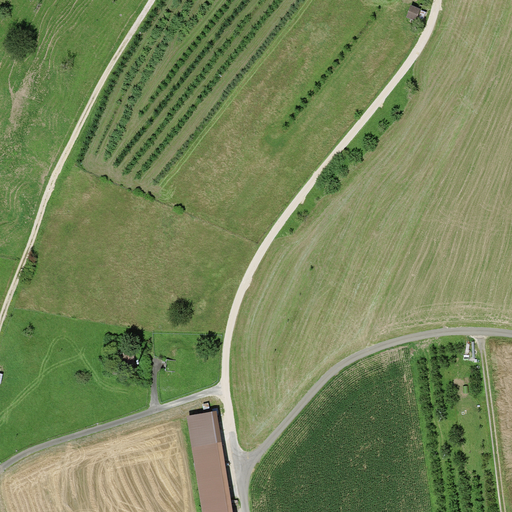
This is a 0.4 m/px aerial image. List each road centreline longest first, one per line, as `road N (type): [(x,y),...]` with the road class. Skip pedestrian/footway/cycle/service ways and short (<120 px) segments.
road 1 (track): [(440,0),(429,35),(278,227),(238,301),(225,389),(246,511)]
road 2 (track): [(0,323),(93,90),(152,0)]
road 3 (track): [(239,475),(356,359),(430,334),(511,336)]
road 4 (track): [(225,389),(0,460)]
